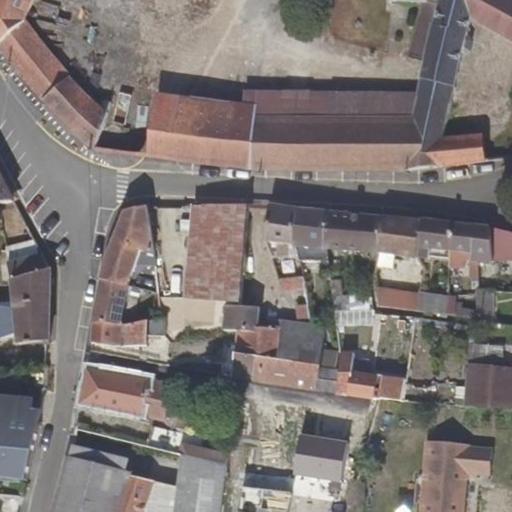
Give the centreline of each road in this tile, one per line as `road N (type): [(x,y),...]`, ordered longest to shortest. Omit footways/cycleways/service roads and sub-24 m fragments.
road 1 (residential): [(64,190),(426,205)]
road 2 (residential): [(64,190),(73,272),(69,370),(36,511)]
road 3 (residential): [(0,85),(36,157),(64,190)]
